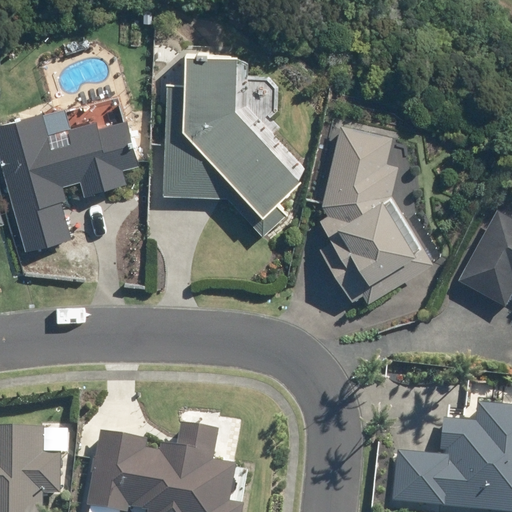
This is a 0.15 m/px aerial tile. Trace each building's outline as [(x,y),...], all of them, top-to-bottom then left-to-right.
[(240,110),(242,56),(196,53),(194,86),(175,86),(169,194),(234,197),(268,235),(293,213),(284,203),(306,183),(240,110)] [(131,182),(127,168),(145,163),(133,118),(103,126),(101,120),(74,127),(78,141),(58,146),(49,111),(0,124),(0,136),(30,249),(77,236),(63,185),(86,179),(90,193),(131,182)] [(330,203),(336,212),(327,217),(339,238),(325,247),(357,297),(369,290),(376,301),(442,261),(399,192),(406,162),(393,159),(398,135),(349,123),(330,203)] [(0,228),(10,225),(0,198),(0,228)] [(511,219),(502,213),(464,282),(511,309),(511,308),(511,219)] [(480,422),(454,420),(450,457),(404,451),(398,502),(492,511),(511,511),(511,406),(483,403),(480,422)] [(142,440),(127,438),(94,433),(82,511),(239,511),(246,467),(208,462),(213,429),(176,424),(173,447),(160,446),(159,452),(141,450),(142,440)] [(0,511),(48,511),(48,495),(66,495),(66,455),(48,455),(49,430),(0,428),(0,511)]
